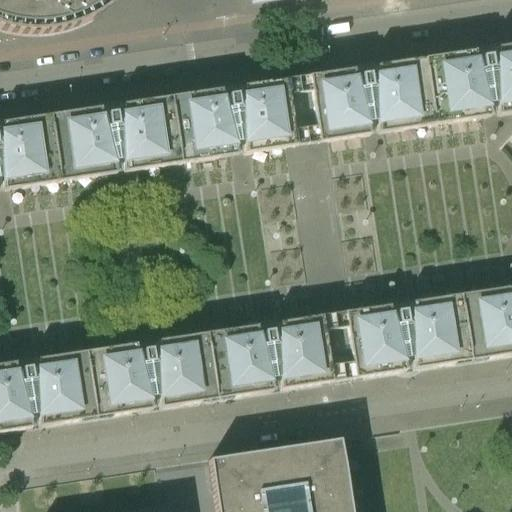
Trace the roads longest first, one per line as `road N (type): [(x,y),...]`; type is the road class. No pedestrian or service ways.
road 1 (residential): [(0,467),(511,387)]
road 2 (residential): [(233,50),(511,7)]
road 3 (residential): [(0,83),(233,50)]
